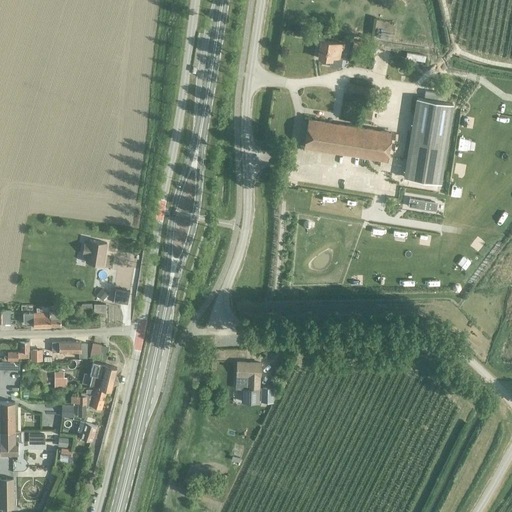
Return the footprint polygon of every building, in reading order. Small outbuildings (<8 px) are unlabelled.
[(381,33),(380,39),(391,41),(392,35),(381,33)] [(319,42),(318,48),(320,48),(318,59),(329,61),(328,68),(339,70),(341,58),(339,58),(341,45),(321,41),(321,43),(319,42)] [(372,64),(374,47),(363,45),(362,49),(352,48),(350,61),(372,64)] [(365,87),(348,84),(347,92),(364,95),(365,87)] [(405,177),(440,183),(452,104),(417,99),(405,177)] [(387,161),(391,133),(308,120),(304,148),(387,161)] [(410,199),(408,207),(433,211),(434,203),(410,199)] [(88,244),(84,243),(82,254),(87,254),(85,262),(103,265),(106,243),(89,240),(88,244)] [(101,289),(96,296),(102,301),(108,294),(101,289)] [(115,290),(113,302),(128,305),(130,292),(115,290)] [(106,316),(106,304),(94,304),(94,316),(106,316)] [(49,313),(24,313),(24,324),(31,324),(34,324),(34,328),(51,327),(50,307),(49,307),(49,313)] [(50,307),(51,327),(61,327),(60,307),(50,307)] [(2,311),(0,310),(0,323),(10,323),(10,313),(9,309),(4,309),(2,309),(2,311)] [(20,357),(29,357),(29,341),(20,342),(20,352),(18,352),(8,352),(8,356),(4,356),(4,360),(18,360),(18,358),(20,358),(20,357)] [(80,341),(50,341),(50,343),(50,352),(78,351),(78,357),(87,357),(87,343),(80,343),(80,341)] [(101,344),(92,343),(90,355),(98,357),(101,344)] [(42,350),(30,350),(30,361),(42,361),(42,350)] [(93,385),(111,390),(117,368),(105,364),(105,365),(93,362),(90,374),(92,375),(89,384),(93,385)] [(237,363),(236,376),(247,377),(247,390),(242,389),(242,402),(257,403),(257,390),(258,390),(259,375),(260,375),(261,364),(237,363)] [(66,376),(54,376),(54,388),(66,388),(66,376)] [(86,395),(78,396),(71,395),(71,403),(78,403),(78,416),(86,416),(86,407),(86,405),(86,404),(87,395),(93,395),(104,398),(107,389),(111,390),(93,385),(92,389),(86,389),(86,395)] [(273,388),(261,387),(260,402),(273,402),(273,388)] [(86,404),(86,405),(86,407),(90,408),(91,405),(101,409),(104,398),(93,395),(87,395),(86,404)] [(18,441),(21,441),(21,430),(15,430),(15,402),(0,402),(0,454),(18,454),(18,441)] [(73,406),(62,406),(61,418),(73,418),(73,406)] [(80,431),(77,439),(80,439),(81,437),(92,440),(94,434),(96,425),(85,422),(81,421),(78,431),(80,431)] [(59,437),(58,446),(68,447),(69,438),(59,437)] [(71,462),(72,449),(61,448),(60,461),(71,462)] [(13,478),(0,478),(0,508),(13,509),(13,478)]
